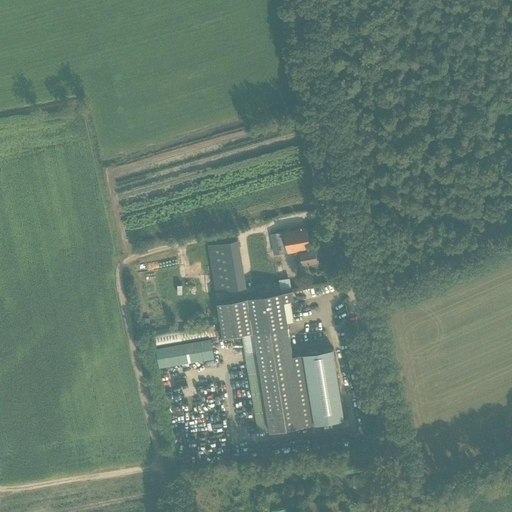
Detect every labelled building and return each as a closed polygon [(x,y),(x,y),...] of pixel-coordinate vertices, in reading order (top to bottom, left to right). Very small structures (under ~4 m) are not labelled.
[(297,265),(317,261),(315,249),(311,250),(307,227),(284,231),(277,233),(280,253),(296,251),(296,253),(294,253),(297,265)] [(236,241),(206,245),(210,274),(214,292),(214,293),(243,288),(236,241)] [(279,282),(271,284),(272,292),(280,291),(279,282)] [(272,292),(218,301),(220,319),(223,335),(240,332),(258,433),(314,423),(302,354),(292,356),(284,307),(281,291),(280,291),(272,292)] [(341,331),(352,324),(349,319),(338,327),(341,331)] [(213,320),(150,331),(152,346),(216,335),(213,320)] [(211,338),(156,347),(159,366),(214,357),(211,338)] [(332,349),(302,354),(314,423),(344,418),(332,349)] [(367,509),(368,511),(385,511),(381,497),(356,504),(358,511),(367,509)] [(307,502),(303,503),(304,511),(320,511),(338,510),(338,511),(347,511),(347,509),(339,510),(338,500),(318,502),(317,501),(313,501),(308,502),(307,502)]
